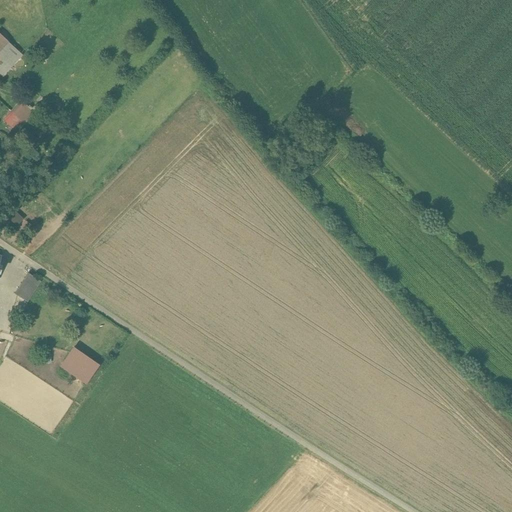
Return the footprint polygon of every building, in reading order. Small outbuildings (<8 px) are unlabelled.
[(8,43),(0,50),(0,73),(0,74),(3,76),(21,56),(8,43)] [(21,102),(4,119),(11,127),(29,109),(21,102)] [(29,109),(11,127),(15,131),(33,114),(29,109)] [(28,273),(15,294),(23,300),(37,279),(28,273)] [(99,366),(73,349),(61,365),(87,383),(99,366)]
